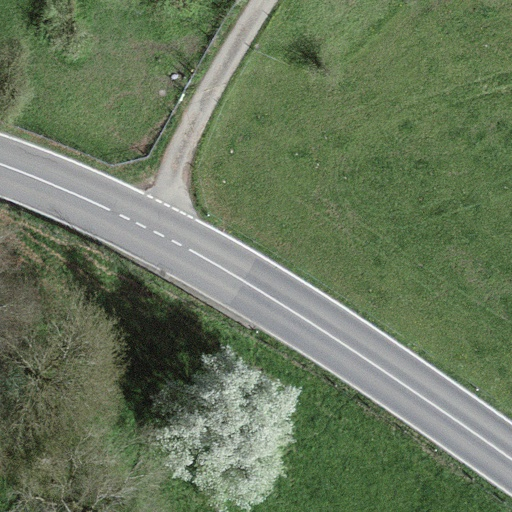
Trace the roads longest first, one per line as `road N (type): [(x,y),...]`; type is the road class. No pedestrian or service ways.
road 1 (secondary): [(511,464),(211,263),(0,164)]
road 2 (track): [(263,0),(194,120),(147,229)]
